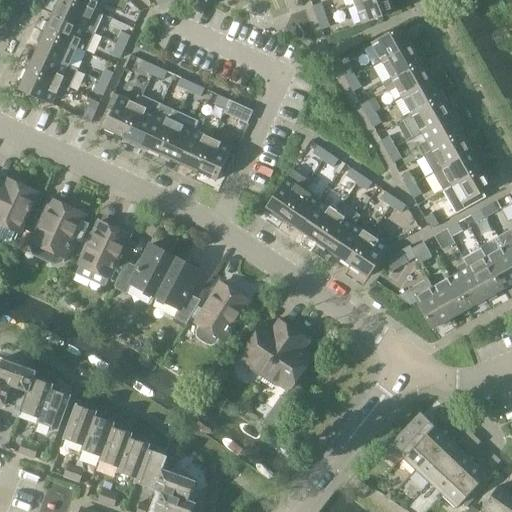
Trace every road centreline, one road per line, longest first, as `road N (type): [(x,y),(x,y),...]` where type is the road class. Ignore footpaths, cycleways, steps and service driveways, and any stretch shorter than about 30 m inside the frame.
road 1 (residential): [(412,367),(218,228),(0,125)]
road 2 (residential): [(292,511),(412,367)]
